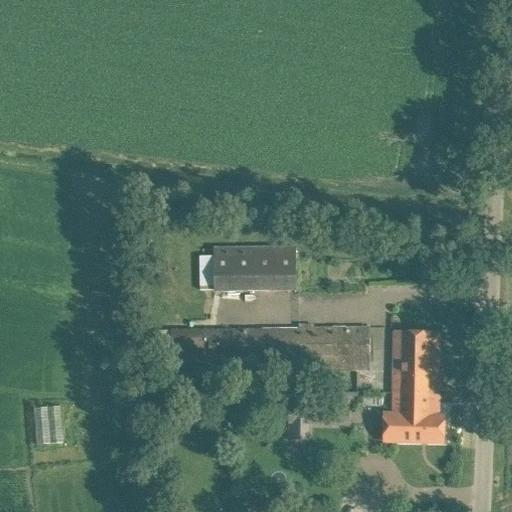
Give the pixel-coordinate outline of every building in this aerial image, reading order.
[(306,278),(297,278),(296,247),(213,247),(214,293),(306,294),(306,278)] [(171,337),(156,337),(157,387),(217,386),(217,372),(370,370),(369,328),(171,330),(171,337)] [(439,387),(438,387),(438,377),(440,377),(441,333),(395,332),(394,415),(385,415),(385,442),(444,443),(444,417),(440,417),(439,387)] [(289,403),(288,424),(336,425),(337,404),(289,403)] [(60,405),(33,406),(34,443),(61,442),(60,405)]
